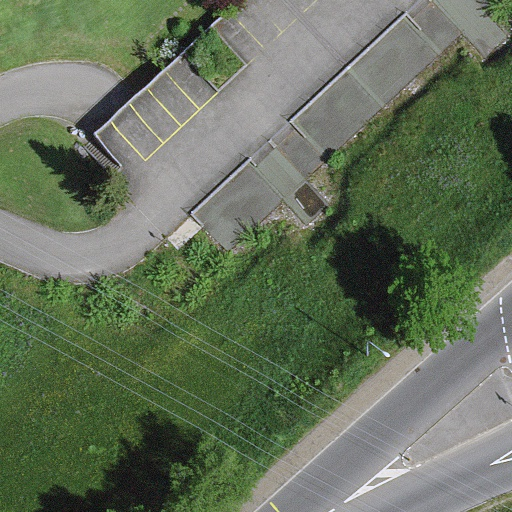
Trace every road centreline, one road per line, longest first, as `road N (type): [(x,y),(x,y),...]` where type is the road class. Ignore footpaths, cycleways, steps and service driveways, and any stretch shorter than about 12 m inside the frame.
road 1 (unclassified): [(511,340),(346,498)]
road 2 (unclassified): [(346,498),(511,441)]
